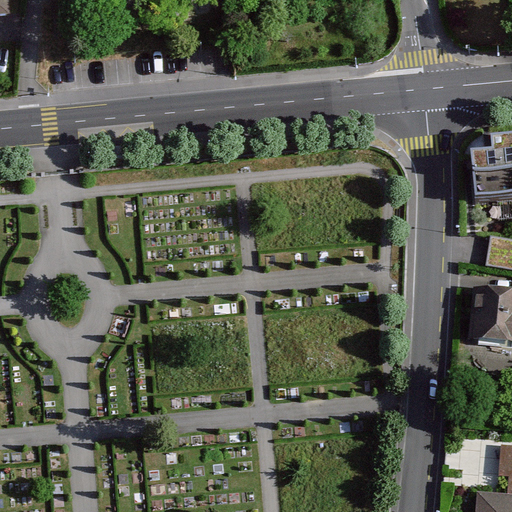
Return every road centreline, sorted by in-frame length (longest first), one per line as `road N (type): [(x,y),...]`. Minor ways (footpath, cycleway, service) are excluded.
road 1 (tertiary): [(425,88),(430,321),(414,511)]
road 2 (tertiary): [(25,127),(425,88)]
road 3 (residential): [(32,0),(25,127)]
